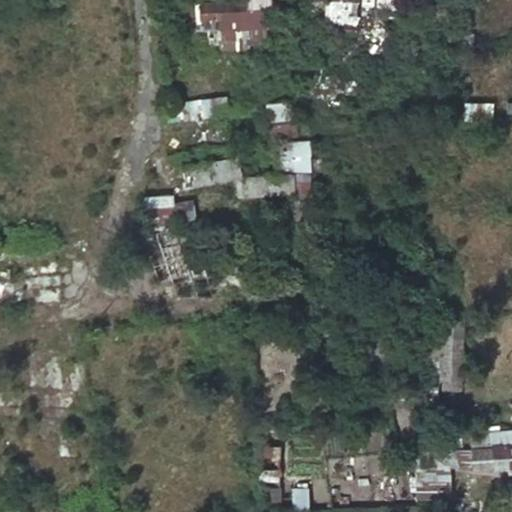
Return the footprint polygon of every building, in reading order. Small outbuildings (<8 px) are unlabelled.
[(202,24),(188,25),(189,35),(237,32),(239,47),(268,45),(267,31),(272,30),(269,0),(246,0),(247,5),(201,8),(202,24)] [(83,97),(83,102),(105,102),(103,60),(116,60),(115,29),(102,30),(102,25),(65,28),(66,49),(82,49),(81,59),(70,58),(70,68),(73,68),(73,73),(73,90),(71,90),(72,98),(83,97)] [(295,42),(276,43),(277,70),(296,69),(295,42)] [(35,72),(40,134),(73,133),(72,98),(71,90),(73,90),(73,73),(35,72)] [(240,154),(182,164),(181,185),(193,184),(194,192),(237,185),(238,198),(311,194),(311,136),(274,138),(276,169),(241,171),(240,154)] [(175,227),(172,192),(143,193),(144,228),(175,227)] [(175,227),(144,228),(157,283),(167,280),(177,302),(196,299),(175,227)] [(38,302),(63,298),(57,258),(2,266),(5,278),(0,277),(0,325),(39,316),(38,302)] [(463,319),(441,319),(442,376),(451,376),(451,384),(463,384),(463,319)] [(144,334),(145,328),(137,329),(136,332),(126,332),(127,351),(137,350),(138,365),(144,334)] [(171,332),(144,334),(138,365),(174,362),(171,332)] [(246,343),(182,347),(184,369),(225,366),(227,383),(249,381),(246,343)] [(68,407),(68,418),(91,417),(88,358),(58,359),(61,407),(68,407)] [(412,406),(438,405),(438,386),(412,386),(412,406)] [(20,391),(0,392),(0,420),(22,419),(20,391)] [(283,419),(265,420),(265,446),(262,446),(261,499),(282,500),(283,419)] [(56,422),(57,472),(96,469),(91,421),(56,422)] [(511,430),(470,433),(471,449),(511,446),(511,430)] [(0,433),(0,442),(14,451),(12,432),(0,433)] [(14,451),(0,442),(0,459),(15,459),(14,451)] [(511,446),(471,449),(472,469),(511,466),(511,446)]
